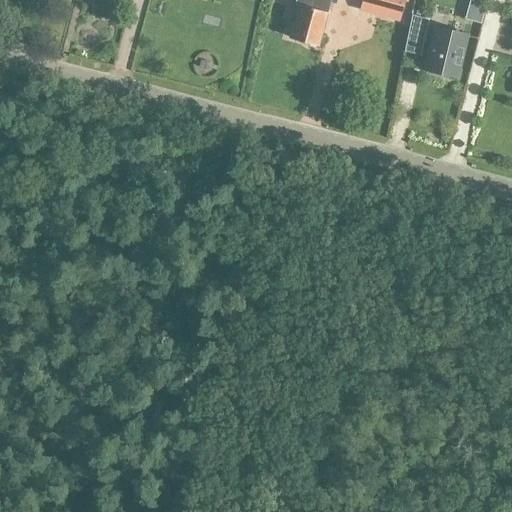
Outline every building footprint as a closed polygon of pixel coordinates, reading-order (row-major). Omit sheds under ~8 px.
[(333,0),(296,0),(294,6),(299,7),(291,38),(317,45),(328,6),(331,7),(333,0)] [(361,0),(359,10),(398,20),(403,0),(361,0)] [(411,15),(404,51),(420,54),(428,19),(411,15)] [(466,35),(433,28),(424,69),(427,70),(426,73),(441,77),(442,73),(457,77),(466,35)] [(206,52),(188,49),(186,62),(204,65),(206,52)]
